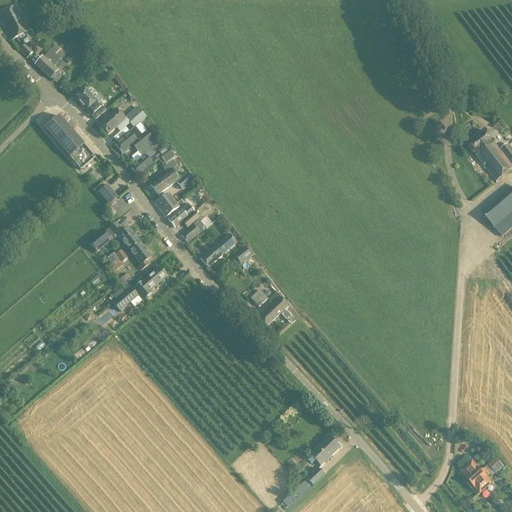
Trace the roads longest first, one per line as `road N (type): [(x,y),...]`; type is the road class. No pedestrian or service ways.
road 1 (unclassified): [(420,511),(193,264),(51,92)]
road 2 (unknown): [(467,224),(448,461),(416,508)]
